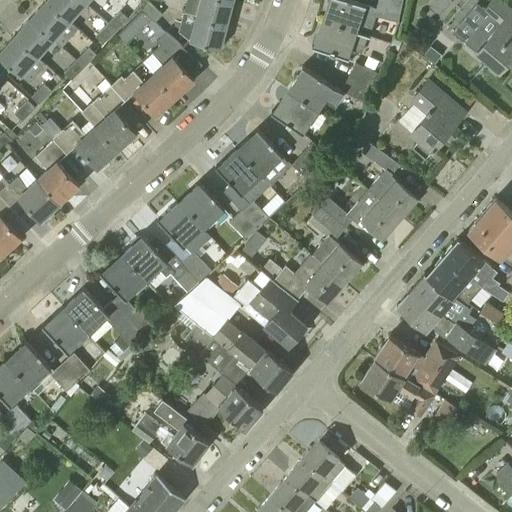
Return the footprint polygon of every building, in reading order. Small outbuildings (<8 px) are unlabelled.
[(77,27),(70,21),(46,0),(44,0),(29,17),(54,39),(61,46),(77,27)] [(46,0),(70,21),(87,3),(83,0),(46,0)] [(185,0),(183,12),(196,16),(227,24),(234,1),(230,0),(185,0)] [(369,35),(375,15),(376,8),(365,4),(351,0),(330,0),(324,20),(367,34),(369,35)] [(378,0),(376,8),(377,8),(388,11),(386,18),(396,21),(401,0),(378,0)] [(511,56),(511,10),(510,9),(511,7),(502,0),(492,0),(485,9),(490,13),(478,28),(475,26),(463,39),(476,50),(500,71),(511,56)] [(164,13),(159,8),(150,1),(143,9),(156,21),(164,13)] [(128,17),(127,17),(120,10),(108,22),(116,29),(128,17)] [(227,24),(196,16),(183,12),(178,30),(190,39),(221,48),(227,24)] [(38,57),(54,39),(29,17),(13,35),(38,57)] [(312,46),(348,58),(351,49),(361,52),(367,34),(324,20),(315,46),(313,45),(312,46)] [(95,35),(102,43),(103,43),(116,29),(108,22),(95,35)] [(156,39),(162,44),(152,52),(163,64),(153,73),(175,97),(194,79),(174,56),(184,47),(166,31),(156,39)] [(45,63),(38,57),(13,35),(0,50),(0,55),(22,75),(29,81),(45,63)] [(394,37),(391,46),(398,49),(402,40),(394,37)] [(431,45),(425,54),(436,62),(442,54),(431,45)] [(84,66),(96,54),(89,46),(76,59),(84,66)] [(84,66),(76,59),(63,72),(71,79),(84,66)] [(348,75),(370,86),(377,72),(355,61),(348,75)] [(342,92),(333,86),(303,65),(302,66),(304,68),(289,90),(318,109),(325,98),(335,104),(342,92)] [(122,75),(111,85),(125,100),(135,91),(156,114),(175,97),(153,73),(143,82),(133,70),(124,78),(122,75)] [(370,86),(348,75),(341,90),(363,100),(370,86)] [(102,93),(111,85),(106,79),(97,87),(102,93)] [(420,138),(413,146),(426,158),(466,111),(429,79),(412,98),(420,104),(404,124),(420,138)] [(43,83),(31,95),(39,103),(51,90),(43,83)] [(82,111),(96,126),(95,126),(117,149),(136,132),(116,109),(125,100),(111,85),(102,93),(82,111)] [(302,132),(318,109),(289,90),(274,112),(272,110),(271,111),(302,132)] [(22,119),(35,107),(27,99),(14,112),(22,119)] [(41,123),(53,137),(55,138),(68,153),(77,144),(98,167),(117,149),(95,126),(86,134),(72,120),(62,129),(50,116),(41,123)] [(44,127),(41,124),(37,119),(28,127),(35,135),(44,127)] [(4,131),(12,139),(17,133),(12,129),(9,126),(4,131)] [(258,130),(238,149),(261,174),(271,184),(291,165),(282,155),(257,128),(256,129),(258,130)] [(4,131),(0,134),(0,150),(12,139),(4,131)] [(68,153),(55,138),(36,155),(48,169),(38,178),(59,202),(79,184),(58,162),(68,153)] [(301,152),(320,168),(331,156),(312,140),(301,152)] [(367,188),(378,198),(400,217),(418,197),(396,178),(397,176),(392,172),(399,163),(369,140),(361,150),(385,167),(367,188)] [(241,193),(261,174),(238,149),(219,166),(217,165),(216,165),(241,193)] [(320,168),(301,152),(291,164),(310,180),(320,168)] [(59,202),(38,178),(28,187),(18,175),(9,183),(2,176),(0,177),(0,193),(10,205),(20,197),(40,219),(59,202)] [(204,227),(224,208),(199,181),(198,181),(200,183),(181,201),(204,227)] [(400,217),(378,198),(367,188),(347,211),(328,195),(320,204),(321,204),(345,225),(352,217),(357,222),(361,218),(383,237),(400,217)] [(0,252),(2,254),(21,237),(0,214),(10,205),(0,193),(0,252)] [(511,211),(500,201),(496,197),(469,228),(501,256),(503,254),(511,260),(511,211)] [(253,198),(241,209),(228,220),(245,238),(257,227),(269,216),(253,198)] [(158,218),(183,246),(204,227),(181,201),(161,219),(159,218),(158,218)] [(312,253),(344,281),(362,261),(335,238),(345,225),(321,204),(313,214),(333,230),(312,253)] [(123,254),(146,280),(159,268),(167,277),(171,274),(186,291),(199,280),(181,260),(170,248),(161,255),(142,233),(141,234),(142,236),(123,254)] [(495,269),(458,237),(444,254),(470,276),(481,285),(482,286),(504,300),(510,291),(499,284),(500,282),(489,275),(495,269)] [(252,256),(257,250),(248,242),(244,247),(242,249),(249,254),(252,256)] [(327,301),(344,281),(312,253),(295,273),(286,265),(283,268),(274,278),(273,279),(298,299),(309,285),(327,301)] [(125,299),(146,280),(123,254),(103,272),(101,270),(100,271),(125,299)] [(189,254),(181,260),(199,280),(211,270),(199,256),(195,260),(189,254)] [(481,285),(470,276),(444,254),(430,270),(468,302),(482,286),(481,285)] [(272,276),(274,278),(283,268),(270,258),(261,268),(272,276)] [(447,306),(454,297),(425,271),(411,288),(440,313),(455,323),(457,322),(493,347),(500,335),(465,311),(462,315),(447,306)] [(215,281),(230,294),(237,284),(222,272),(215,281)] [(265,350),(227,319),(240,302),(230,294),(215,281),(206,274),(174,304),(196,322),(198,323),(211,333),(259,373),(278,389),(293,371),(267,348),(265,350)] [(288,309),(298,299),(273,279),(274,278),(272,276),(261,288),(249,278),(235,294),(247,304),(245,306),(265,323),(289,344),(306,325),(288,309)] [(84,289),(65,307),(88,332),(108,313),(84,286),(83,287),(84,289)] [(440,313),(411,288),(397,304),(426,329),(432,322),(447,336),(447,337),(485,363),(495,348),(493,347),(457,322),(455,323),(440,313)] [(504,310),(487,299),(481,310),(498,321),(504,310)] [(125,314),(141,332),(153,321),(136,303),(125,314)] [(88,332),(65,307),(45,325),(43,323),(42,324),(67,351),(88,332)] [(141,332),(125,314),(112,325),(129,343),(141,332)] [(219,404),(246,427),(263,406),(245,390),(259,373),(211,333),(198,323),(196,322),(184,337),(200,350),(199,352),(222,372),(205,391),(203,389),(188,408),(204,422),(219,404)] [(435,340),(424,356),(390,334),(383,344),(381,346),(378,350),(377,354),(375,356),(434,393),(447,372),(448,372),(459,355),(435,340)] [(110,346),(118,355),(129,344),(122,336),(110,346)] [(26,339),(25,340),(26,342),(7,359),(30,385),(50,366),(26,339)] [(511,345),(509,343),(502,352),(511,358),(511,357),(511,345)] [(61,362),(78,380),(90,369),(73,351),(61,362)] [(434,393),(375,356),(361,378),(420,415),(434,393)] [(0,393),(9,404),(30,385),(7,359),(0,365),(0,393)] [(74,383),(78,380),(61,362),(49,373),(70,395),(77,386),(74,383)] [(91,394),(104,405),(112,395),(99,385),(91,394)] [(511,386),(510,385),(502,399),(511,404),(511,386)] [(61,394),(51,406),(56,411),(66,398),(61,394)] [(447,423),(457,406),(446,399),(436,416),(447,423)] [(35,431),(27,423),(31,420),(16,403),(4,415),(19,431),(27,439),(35,431)] [(145,412),(132,428),(144,437),(149,441),(162,425),(145,412)] [(210,441),(183,422),(174,434),(169,430),(161,440),(192,464),(210,441)] [(0,434),(0,451),(14,437),(5,429),(0,434)] [(46,429),(42,433),(48,438),(52,434),(46,429)] [(327,430),(320,438),(304,457),(331,481),(345,464),(337,457),(346,447),(327,430)] [(154,444),(149,441),(144,437),(136,449),(145,456),(154,444)] [(331,481),(304,457),(287,476),(307,493),(315,500),(331,481)] [(0,461),(0,507),(27,480),(4,458),(0,461)] [(511,464),(511,466),(508,463),(497,474),(511,489),(511,464)] [(183,493),(164,477),(158,473),(127,509),(121,504),(114,511),(171,511),(186,496),(183,493)] [(291,511),(304,511),(315,500),(307,493),(287,476),(271,494),(291,511)] [(69,478),(53,497),(66,509),(82,489),(69,478)] [(370,498),(373,500),(381,507),(396,490),(384,481),(370,498)] [(271,494),(256,511),(291,511),(271,494)] [(373,500),(365,510),(367,511),(376,511),(381,507),(373,500)]
